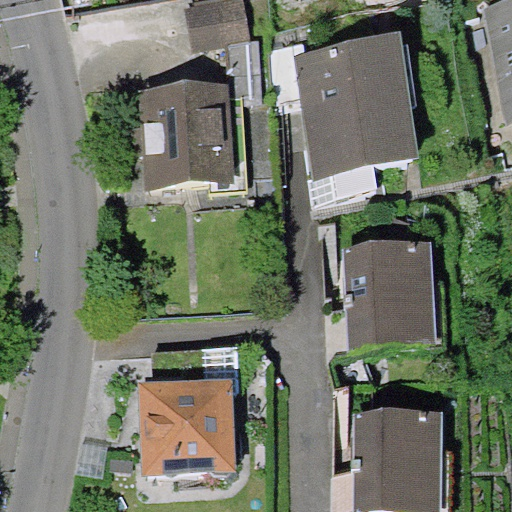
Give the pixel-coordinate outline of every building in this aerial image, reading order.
[(225,0),(184,8),(192,52),(231,44),(251,40),(243,0),(225,0)] [(511,0),(502,0),(481,4),(505,121),(511,119),(511,0)] [(402,30),(295,54),(309,156),(313,180),(419,159),(402,30)] [(251,40),(231,44),(235,97),(262,97),(259,40),(251,40)] [(230,83),(138,89),(141,137),(144,189),(236,183),(230,83)] [(430,241),(343,246),(347,309),(349,347),(436,341),(430,241)] [(232,378),(139,382),(142,442),(144,475),(237,471),(232,378)] [(439,511),(441,411),(353,410),(352,485),(351,511),(439,511)]
